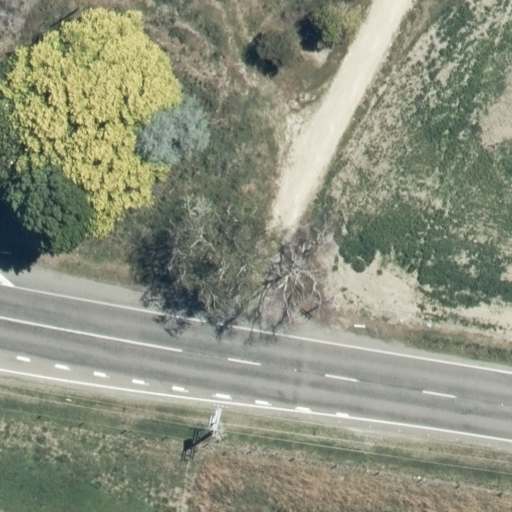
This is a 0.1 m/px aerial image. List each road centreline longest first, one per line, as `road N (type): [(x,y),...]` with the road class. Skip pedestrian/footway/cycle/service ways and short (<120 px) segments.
road 1 (trunk): [(0,315),(511,406)]
road 2 (unknown): [(199,353),(395,0)]
